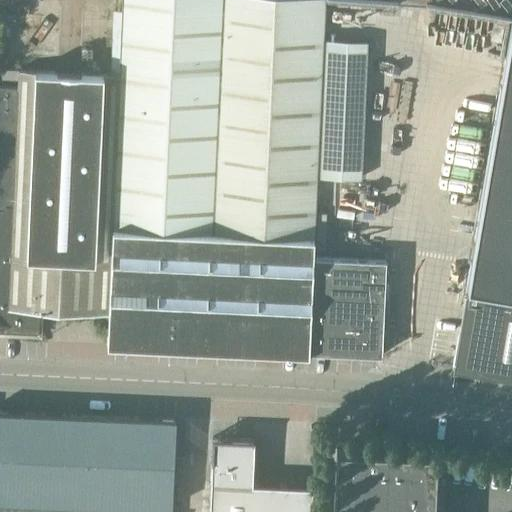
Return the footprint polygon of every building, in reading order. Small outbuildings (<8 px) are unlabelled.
[(109,314),(107,344),(309,353),(309,351),(324,0),(122,0),(119,74),(19,70),(18,88),(0,86),(0,331),(38,333),(39,310),(109,314)] [(511,374),(511,16),(511,17),(453,365),(454,365),(454,364),(511,374)] [(314,257),(309,351),(381,354),(386,260),(314,257)] [(0,511),(170,511),(175,419),(156,419),(156,418),(155,418),(0,411),(0,511)] [(254,439),(212,437),(211,461),(212,461),(209,511),(310,511),(312,486),(252,483),(254,441),(254,439)] [(336,450),(333,511),(433,511),(436,455),(436,452),(434,452),(432,452),(416,452),(362,449),(346,448),(338,448),(336,448),(336,450)]
